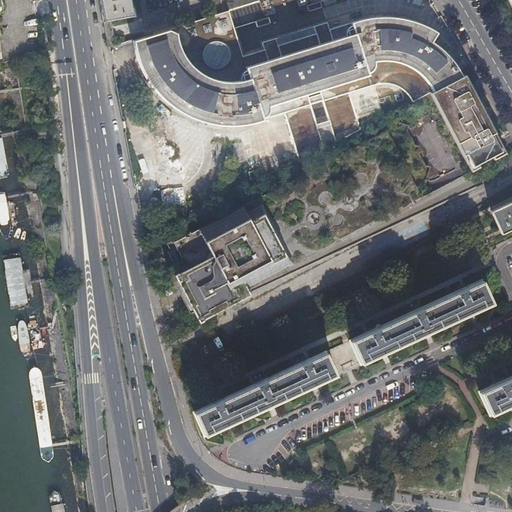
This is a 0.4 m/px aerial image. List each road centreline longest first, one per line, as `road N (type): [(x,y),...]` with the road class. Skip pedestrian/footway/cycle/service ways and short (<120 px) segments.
road 1 (primary): [(66,76),(136,511)]
road 2 (primary): [(66,76),(100,511)]
road 3 (primary): [(272,493),(215,478),(179,442),(106,171)]
road 4 (primary): [(160,511),(106,171)]
road 5 (residential): [(426,362),(250,445)]
road 6 (primary): [(106,171),(80,0)]
road 7 (primary): [(391,511),(272,493)]
